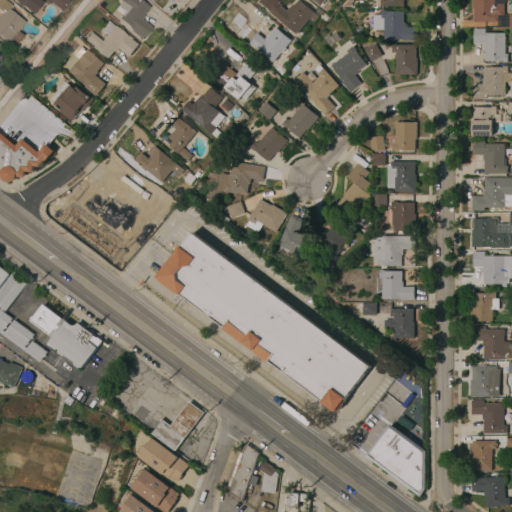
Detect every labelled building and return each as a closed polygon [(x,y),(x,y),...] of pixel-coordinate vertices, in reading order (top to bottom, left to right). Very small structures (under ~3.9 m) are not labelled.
[(0,0),(4,0),(10,5),(7,8),(24,22),(17,31),(22,35),(13,47),(0,36),(0,13),(1,12),(0,11),(0,0)] [(34,0),(27,9),(24,6),(23,7),(14,0),(34,0)] [(61,11),(50,2),(48,4),(43,0),(66,0),(68,1),(61,11)] [(140,0),(149,7),(142,15),(143,16),(141,19),(151,27),(141,40),(130,31),(130,30),(128,28),(129,27),(118,18),(121,15),(114,9),(120,1),(118,0),(140,0)] [(313,22),(308,19),(295,34),(255,0),(275,0),(277,1),(276,2),(286,10),(291,4),(292,5),(296,0),(298,0),(313,13),(312,13),(317,17),(313,22)] [(473,8),(472,8),(472,0),(503,0),(503,15),(508,15),(508,14),(511,14),(511,27),(497,27),(497,22),(473,22),(473,8)] [(403,22),(404,22),(404,27),(415,27),(415,40),(402,40),(402,39),(383,39),(383,30),(372,30),(372,14),(380,15),(381,10),(385,10),(385,11),(403,11),(403,22)] [(101,41),(106,35),(99,29),(107,20),(113,26),(114,25),(127,36),(127,35),(138,44),(128,56),(118,49),(117,51),(116,50),(114,52),(113,51),(107,58),(96,49),(96,50),(84,40),(90,32),(101,41)] [(284,47),(285,48),(281,53),(280,52),(272,62),(272,61),(271,62),(266,58),(267,57),(247,41),(246,43),(237,36),(246,25),(263,39),(268,33),(269,34),(274,27),(275,28),(276,26),(280,30),(279,31),(290,40),(284,47)] [(484,29),(484,33),(504,33),(504,54),(506,54),(506,62),(502,62),(502,61),(484,61),(484,50),(483,50),(483,43),(473,44),(473,29),(484,29)] [(330,46),(323,37),(328,34),(330,36),(334,32),(339,38),(330,46)] [(374,44),(381,55),(370,62),(363,50),(374,44)] [(415,45),(415,58),(416,58),(416,74),(395,74),(395,52),(391,52),(391,44),(415,45)] [(338,77),(339,76),(330,65),(347,52),(346,51),(352,46),(356,50),(354,50),(365,65),(356,71),(357,72),(354,75),(360,83),(349,92),(338,77)] [(96,71),(97,72),(94,75),(105,84),(95,96),(83,87),(84,86),(82,84),(83,83),(72,74),(81,63),(77,59),(85,49),(91,54),(92,52),(94,54),(93,55),(103,63),(96,71)] [(259,66),(247,80),(255,87),(244,100),(241,97),(238,99),(224,87),(249,57),(251,59),(253,56),(257,60),(255,62),(259,66)] [(473,84),(482,84),(482,78),(484,78),(484,67),(501,67),(501,66),(507,66),(506,74),(504,74),(504,95),(486,95),(486,97),(484,97),(484,100),(473,100),(473,84)] [(312,82),(319,76),(316,73),(322,68),(337,85),(328,93),(329,94),(326,97),(334,107),(324,115),(293,80),(302,72),(305,75),(312,82)] [(93,100),(85,109),(84,108),(80,113),(79,112),(71,121),(58,111),(60,109),(54,104),(65,91),(64,91),(69,85),(74,89),(77,86),(93,100)] [(211,133),(210,134),(199,124),(198,126),(193,121),(187,115),(186,115),(182,112),(182,111),(181,109),(187,101),(192,104),(199,96),(201,97),(209,87),(222,97),(213,108),(224,116),(215,127),(215,128),(214,129),(219,133),(215,137),(211,133)] [(0,124),(23,97),(27,100),(30,95),(65,124),(49,144),(50,145),(48,146),(54,151),(45,162),(44,161),(39,167),(34,166),(33,172),(25,171),(24,177),(17,177),(14,180),(12,181),(10,182),(8,182),(6,182),(4,181),(2,179),(1,176),(0,176),(0,124)] [(276,111),(269,120),(258,111),(265,102),(276,111)] [(318,117),(299,138),(289,129),(288,131),(286,129),(287,128),(285,126),(284,127),(281,124),(280,122),(284,117),(285,119),(286,118),(288,120),(291,117),(290,116),(292,114),(293,114),(302,104),(318,117)] [(472,136),(472,122),(471,122),(471,118),(473,118),(473,107),(490,107),(490,106),(495,107),(495,114),(499,114),(499,123),(492,123),(492,136),(472,136)] [(195,132),(182,147),(192,155),(187,161),(168,145),(171,141),(167,137),(174,128),(171,125),(177,117),(195,132)] [(415,122),(415,139),(414,139),(414,150),(401,150),(401,151),(399,151),(399,150),(397,150),(397,151),(392,151),(392,143),(395,143),(395,122),(415,122)] [(286,140),(267,162),(254,150),(253,151),(249,147),(254,142),(256,143),(270,127),(286,140)] [(382,135),(384,150),(371,150),(370,137),(382,135)] [(484,173),(484,160),(483,160),(483,155),(471,155),(472,143),(504,144),(503,159),(505,159),(505,165),(507,166),(507,174),(484,173)] [(183,170),(178,176),(171,170),(161,182),(134,161),(135,159),(134,159),(138,153),(139,154),(141,153),(148,158),(150,155),(148,153),(154,146),(183,170)] [(171,199),(160,212),(101,162),(111,149),(171,199)] [(384,166),(371,165),(371,154),(384,154),(384,166)] [(413,175),(415,175),(415,191),(394,191),(394,188),(386,188),(386,166),(389,166),(389,162),(390,162),(390,161),(413,161),(413,175)] [(229,174),(231,162),(264,167),(262,180),(250,178),(249,184),(248,183),(246,194),(217,190),(220,173),(229,174)] [(357,163),(368,173),(363,178),(369,183),(368,185),(368,186),(368,194),(368,195),(369,196),(359,209),(358,208),(352,215),(337,203),(343,196),(342,195),(353,182),(345,176),(357,163)] [(188,173),(194,178),(190,185),(183,179),(188,173)] [(511,206),(504,206),(504,208),(487,208),(487,211),(471,211),(471,196),(482,196),(482,191),(484,191),(484,177),(511,177),(511,206)] [(179,201),(177,200),(184,190),(186,191),(179,201)] [(372,205),(372,195),(385,195),(385,205),(372,205)] [(248,220),(247,220),(259,199),(271,206),(271,205),(283,211),(281,214),(284,216),(275,232),(262,224),(258,232),(246,225),(248,220)] [(244,214),(230,219),(226,208),(225,206),(240,201),(240,203),(244,214)] [(414,214),(415,214),(415,231),(393,231),(393,225),(391,225),(391,211),(390,211),(390,201),(396,201),(396,202),(414,202),(414,214)] [(490,248),(490,247),(472,247),(472,219),(490,219),(490,218),(497,218),(497,223),(508,223),(508,214),(511,214),(511,225),(511,234),(509,234),(509,240),(508,240),(508,248),(490,248)] [(302,220),(297,232),(300,233),(300,232),(302,233),(302,234),(312,238),(308,247),(307,246),(303,255),(300,254),(297,260),(278,252),(280,246),(277,245),(290,215),(302,220)] [(336,255),(319,238),(329,229),(328,228),(340,216),(355,232),(339,247),(341,249),(336,255)] [(253,351),(253,350),(244,342),(243,343),(223,328),(224,327),(181,294),(180,295),(177,292),(176,293),(159,280),(160,280),(157,277),(158,275),(157,274),(167,262),(168,263),(191,232),(291,308),(255,352),(253,351)] [(402,249),(402,255),(401,255),(401,266),(377,266),(377,260),(373,260),(373,250),(381,250),(381,236),(414,236),(414,249),(402,249)] [(511,256),(511,279),(508,279),(508,284),(506,284),(506,287),(501,287),(501,284),(483,285),(483,273),(482,273),(482,266),(472,266),(472,252),(484,252),(484,256),(503,256),(511,256)] [(318,263),(332,261),(334,275),(327,276),(328,280),(322,280),(322,277),(320,277),(318,278),(316,263),(318,263)] [(0,285),(0,267),(9,274),(0,285)] [(15,272),(27,281),(4,311),(0,308),(0,310),(11,318),(2,330),(4,332),(13,320),(33,335),(24,346),(26,348),(31,341),(46,352),(38,363),(0,333),(0,285),(9,274),(12,269),(13,270),(15,272)] [(413,300),(400,300),(400,299),(381,299),(381,293),(375,293),(375,277),(378,277),(378,270),(383,270),(383,271),(401,271),(401,282),(402,282),(402,287),(413,287),(413,300)] [(494,299),(498,299),(498,310),(492,310),(492,322),(471,321),(471,293),(489,293),(489,292),(495,292),(494,299)] [(376,303),(376,315),(362,315),(362,303),(376,303)] [(48,335),(30,320),(42,304),(63,320),(64,319),(71,325),(73,326),(74,325),(76,324),(77,323),(96,337),(96,336),(102,341),(81,367),(79,366),(78,368),(75,366),(72,364),(74,362),(63,354),(61,356),(56,352),(58,350),(56,348),(54,350),(46,344),(51,338),(48,335)] [(291,308),(332,338),(297,382),(269,360),(268,362),(255,352),(291,308)] [(412,309),(412,322),(413,322),(413,338),(393,339),(393,331),(384,331),(384,316),(389,315),(389,309),(412,309)] [(511,354),(506,354),(506,360),(483,360),(483,346),(481,346),(482,341),(470,341),(471,326),(484,326),(484,330),(503,330),(503,342),(511,342),(511,354)] [(324,405),(323,404),(324,403),(322,402),(323,401),(297,382),(332,338),(361,360),(324,405)] [(0,359),(8,363),(9,362),(15,364),(11,373),(3,370),(0,376),(0,359)] [(369,366),(345,398),(346,398),(345,400),(346,400),(338,410),(337,410),(336,412),(329,407),(328,408),(324,405),(361,360),(369,366)] [(499,397),(470,397),(470,380),(471,380),(472,366),(496,367),(495,369),(499,369),(499,397)] [(502,425),(506,425),(506,434),(482,433),(483,420),(481,420),(481,415),(470,415),(471,400),(483,400),(483,403),(503,404),(502,425)] [(174,451),(151,433),(161,419),(170,426),(188,402),(203,413),(174,451)] [(396,422),(401,415),(413,425),(408,431),(396,422)] [(365,456),(389,424),(425,451),(425,489),(419,496),(365,456)] [(174,483),(188,465),(151,438),(137,456),(174,483)] [(496,446),(495,446),(495,449),(491,449),(491,471),(470,471),(470,455),(471,455),(471,441),(495,441),(495,443),(496,443),(496,446)] [(242,501),(229,491),(229,490),(227,489),(239,452),(242,453),(246,445),(258,454),(242,501)] [(277,473),(274,493),(261,491),(263,473),(258,469),(264,461),(275,469),(274,471),(277,473)] [(178,492),(143,470),(131,490),(166,511),(178,492)] [(505,498),(508,498),(508,499),(509,499),(509,501),(508,501),(509,506),(485,508),(485,496),(483,496),(483,491),(471,492),(470,479),(503,476),(505,498)] [(306,494),(305,501),(303,501),(299,501),(299,507),(288,506),(289,491),(300,492),(300,493),(303,494),(306,494)] [(156,511),(121,511),(120,511),(132,494),(156,511)]
